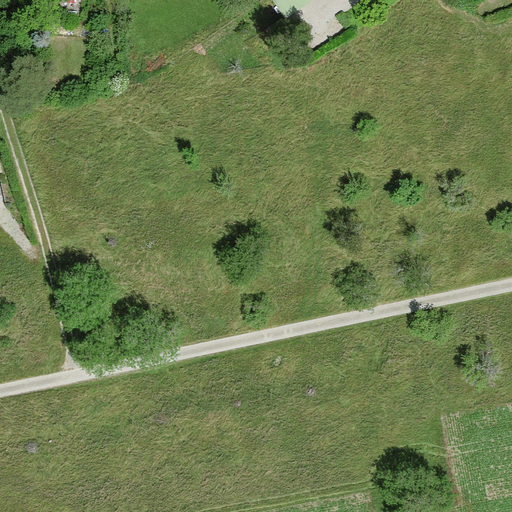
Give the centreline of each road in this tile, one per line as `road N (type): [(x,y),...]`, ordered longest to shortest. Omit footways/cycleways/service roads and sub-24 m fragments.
road 1 (track): [(511,285),(0,391)]
road 2 (track): [(0,105),(78,375)]
